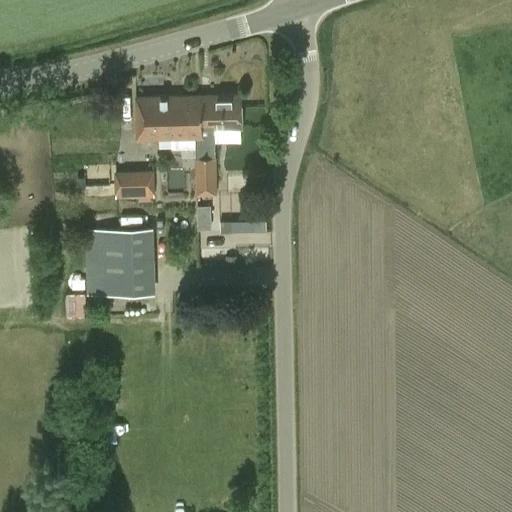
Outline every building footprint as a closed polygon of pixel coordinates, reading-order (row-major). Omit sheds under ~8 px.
[(203,135),(194,136),(196,195),(217,195),(215,127),(241,126),(240,94),(202,95),(203,135)] [(203,135),(202,95),(137,97),(138,137),(194,136),(203,135)] [(154,169),(114,171),(115,198),(140,197),(140,201),(151,201),(151,197),(155,197),(154,169)] [(196,204),(198,227),(210,226),(208,203),(196,204)] [(231,232),(256,229),(254,216),(230,219),(231,232)] [(153,293),(150,226),(84,230),(87,295),(153,293)] [(65,315),(85,314),(84,291),(64,292),(65,315)]
